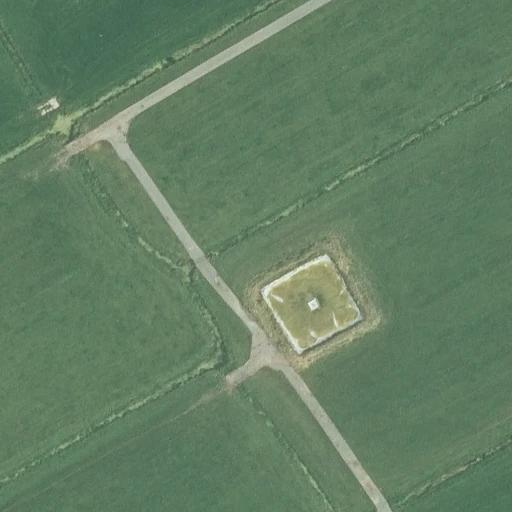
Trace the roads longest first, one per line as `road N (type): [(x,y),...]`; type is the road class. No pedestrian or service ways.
road 1 (track): [(386,511),(108,127),(76,147)]
road 2 (track): [(108,127),(323,0)]
